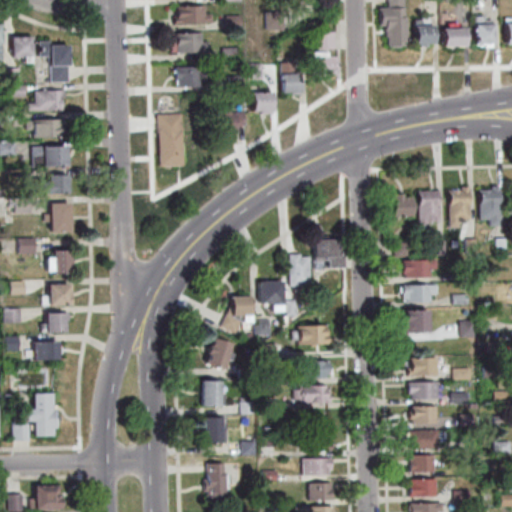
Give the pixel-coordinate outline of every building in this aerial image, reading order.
[(287,0),(308,0),(309,3),(300,3),(300,10),(288,10),(287,0)] [(383,0),(398,0),(400,46),(384,46),(383,36),(381,36),(381,25),(376,25),(375,8),(384,8),(383,0)] [(206,22),(168,23),(168,17),(171,17),(171,7),(200,6),(200,14),(206,14),(206,22)] [(279,11),(279,29),(263,29),(263,11),(279,11)] [(222,15),(237,15),(237,26),(222,27),(222,15)] [(409,19),(416,19),(416,26),(427,26),(428,44),(410,44),(409,19)] [(500,24),(511,23),(511,44),(501,44),(500,24)] [(470,44),(469,25),(487,25),(488,47),(480,47),(480,44),(470,44)] [(437,46),(437,29),(459,28),(460,46),(437,46)] [(329,32),(330,48),(314,49),(313,32),(329,32)] [(167,52),(166,43),(171,43),(171,34),(196,33),(196,42),(203,42),(204,51),(167,52)] [(27,62),(19,63),(19,56),(7,56),(6,37),(26,37),(27,62)] [(46,82),(45,56),(34,56),(34,41),(45,41),(45,46),(63,46),(64,81),(46,82)] [(218,47),(232,47),(232,61),(218,62),(218,47)] [(305,75),(305,53),(321,53),(321,57),(329,57),(330,74),(305,75)] [(257,63),(258,78),(243,79),(243,64),(257,63)] [(195,86),(173,87),(173,80),(171,80),(171,68),(194,67),(194,73),(201,72),(201,81),(194,81),(195,86)] [(0,81),(0,68),(15,68),(15,81),(0,81)] [(277,92),(276,74),(293,73),(294,94),(288,95),(288,92),(277,92)] [(238,90),(224,90),(224,76),(238,75),(238,90)] [(5,85),(20,85),(20,95),(6,95),(5,85)] [(57,109),(23,110),(23,103),(30,103),(29,91),(59,90),(60,97),(56,97),(57,109)] [(246,93),(266,93),(267,113),(257,113),(257,111),(246,111),(246,93)] [(239,125),(232,126),(232,133),(207,134),(207,113),(220,113),(219,106),(225,106),(226,112),(239,112),(239,125)] [(155,166),(154,132),(153,132),(153,115),(177,114),(178,166),(155,166)] [(28,137),(28,129),(21,129),(21,120),(59,119),(59,125),(56,125),(56,136),(28,137)] [(10,154),(0,154),(0,141),(10,141),(10,154)] [(62,166),(28,168),(27,147),(38,146),(38,147),(61,147),(62,166)] [(35,194),(34,181),(44,181),(44,176),(65,176),(65,181),(62,181),(62,193),(35,194)] [(486,186),(494,186),(495,218),(492,219),(492,225),(484,225),(484,219),(475,219),(474,190),(486,190),(486,186)] [(444,226),(443,191),(456,191),(456,187),(464,187),(465,219),(453,220),(454,226),(444,226)] [(414,229),(413,191),(433,191),(434,221),(423,221),(423,229),(414,229)] [(386,195),(396,195),(396,198),(405,198),(405,217),(387,217),(386,195)] [(26,212),(10,212),(10,198),(26,198),(26,212)] [(45,232),(44,204),(64,203),(65,231),(45,232)] [(30,252),(13,252),(13,238),(29,237),(30,252)] [(461,253),(461,239),(471,238),(471,252),(461,253)] [(491,252),(490,238),(500,238),(500,252),(491,252)] [(323,268),(322,257),(309,258),(308,240),(331,240),(331,256),(338,256),(338,268),(323,268)] [(429,241),(440,241),(440,254),(430,255),(429,241)] [(390,257),(389,242),(405,242),(406,256),(390,257)] [(48,274),(48,271),(42,272),(41,259),(48,258),(48,251),(64,251),(65,273),(48,274)] [(285,286),(284,254),(295,254),(295,257),(304,257),(305,285),(285,286)] [(398,274),(397,260),(431,259),(431,269),(425,270),(425,276),(401,277),(401,274),(398,274)] [(451,279),(450,271),(463,271),(463,279),(451,279)] [(5,293),(5,281),(19,281),(20,293),(5,293)] [(266,312),(266,303),(254,303),(253,282),(276,282),(277,312),(266,312)] [(43,306),(43,305),(37,305),(37,296),(43,296),(42,286),(64,285),(65,305),(43,306)] [(432,293),(425,294),(425,301),(400,301),(400,298),(398,298),(398,286),(432,285),(432,293)] [(448,304),(448,295),(463,294),(463,304),(448,304)] [(230,332),(215,326),(227,305),(226,297),(246,296),(246,323),(238,323),(237,316),(229,316),(228,318),(235,321),(230,332)] [(282,315),(282,300),(291,300),(292,315),(282,315)] [(15,322),(0,322),(0,309),(15,309),(15,322)] [(399,311),(423,311),(423,333),(399,333),(399,311)] [(60,332),(41,333),(40,314),(59,313),(60,332)] [(251,334),(250,320),(265,319),(265,334),(251,334)] [(455,320),(469,320),(469,336),(456,336),(455,320)] [(322,335),(322,344),(293,344),(292,327),(320,326),(320,335),(322,335)] [(14,350),(0,350),(0,335),(13,335),(14,350)] [(209,339),(226,345),(217,369),(200,363),(209,339)] [(53,360),(29,361),(28,342),(52,342),(53,360)] [(481,342),(495,342),(495,352),(481,353),(481,342)] [(257,357),(257,344),(271,344),(271,357),(257,357)] [(403,367),(405,367),(405,358),(432,357),(432,374),(403,374),(403,367)] [(324,375),(321,375),(321,378),(300,378),(300,362),(324,361),(324,375)] [(235,367),(246,367),(247,380),(235,380),(235,367)] [(465,367),(466,378),(448,378),(448,368),(465,367)] [(492,367),(492,377),(479,377),(479,368),(492,367)] [(255,384),(255,373),(269,373),(270,384),(255,384)] [(214,407),(196,406),(197,381),(215,382),(214,407)] [(432,382),(433,398),(407,399),(407,394),(404,394),(403,382),(432,382)] [(325,402),(296,402),(295,386),(321,386),(321,394),(325,394),(325,402)] [(503,391),(503,401),(489,401),(489,391),(503,391)] [(446,402),(446,392),(463,392),(463,402),(446,402)] [(28,437),(28,422),(20,422),(20,411),(27,411),(27,394),(48,393),(49,410),(51,410),(51,428),(49,428),(49,436),(28,437)] [(270,398),(270,408),(256,408),(256,398),(270,398)] [(248,400),(249,413),(236,414),(235,401),(248,400)] [(407,407),(431,406),(432,423),(407,423),(407,407)] [(502,415),(502,425),(489,426),(489,415),(502,415)] [(197,418),(220,418),(221,441),(198,442),(197,418)] [(7,442),(7,425),(24,425),(25,441),(7,442)] [(433,448),(405,449),(404,431),(433,430),(433,448)] [(297,451),(297,435),(321,434),(322,442),(326,442),(326,450),(297,451)] [(236,441),(249,441),(249,454),(236,455),(236,441)] [(461,441),(461,451),(448,451),(448,441),(461,441)] [(489,452),(488,442),(505,441),(506,452),(489,452)] [(405,455),(428,455),(429,471),(406,472),(405,455)] [(326,470),(323,470),(323,475),(297,475),(297,459),(326,458),(326,470)] [(201,464),(218,463),(218,475),(223,475),(223,489),(219,489),(219,499),(202,499),(202,492),(198,492),(198,480),(202,480),(201,464)] [(403,497),(403,485),(406,485),(406,479),(431,479),(431,496),(403,497)] [(303,483),(326,483),(327,500),(304,501),(303,483)] [(55,497),(55,509),(30,510),(29,487),(51,486),(52,498),(55,497)] [(449,490),(465,490),(465,499),(449,499),(449,490)] [(3,511),(2,495),(17,494),(18,511),(3,511)] [(496,495),(511,494),(511,506),(496,506),(496,495)] [(437,511),(431,511),(405,511),(405,504),(437,503),(437,511)]
